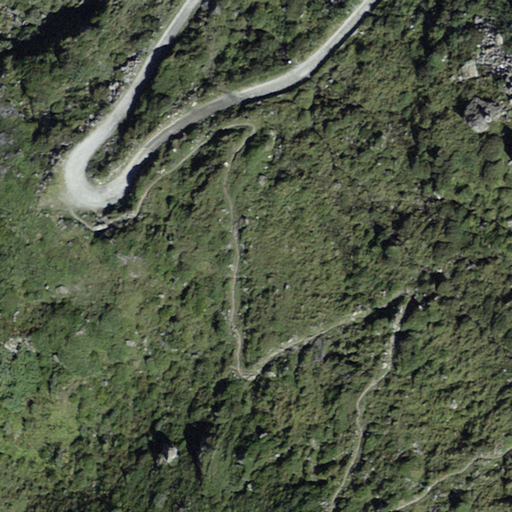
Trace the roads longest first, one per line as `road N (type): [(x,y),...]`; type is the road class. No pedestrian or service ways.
road 1 (track): [(371,0),(285,82),(184,119),(113,189),(97,197),(72,190)]
road 2 (track): [(72,190),(193,0)]
